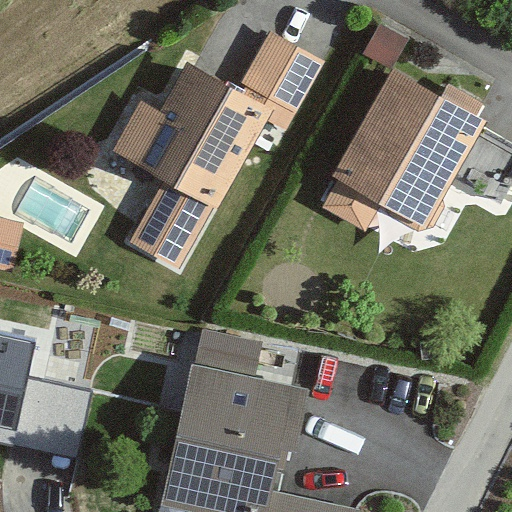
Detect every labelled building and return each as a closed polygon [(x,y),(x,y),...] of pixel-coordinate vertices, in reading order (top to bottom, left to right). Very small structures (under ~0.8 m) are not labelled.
[(175,277),(259,124),(279,135),(317,67),(262,37),(230,95),(177,66),(151,115),(134,106),(108,154),(159,181),(122,249),(175,277)] [(511,157),(470,134),(476,124),(466,119),(473,105),(439,87),(432,100),(382,72),(323,179),(329,183),(313,211),(356,235),(370,208),(417,234),(445,183),(489,207),(511,165),(511,157)] [(14,227),(0,224),(0,271),(5,273),(14,227)] [(34,344),(0,336),(0,425),(16,429),(34,344)] [(278,473),(296,391),(180,367),(151,503),(194,511),(252,511),(262,470),(278,473)] [(349,511),(266,494),(263,511),(349,511)]
